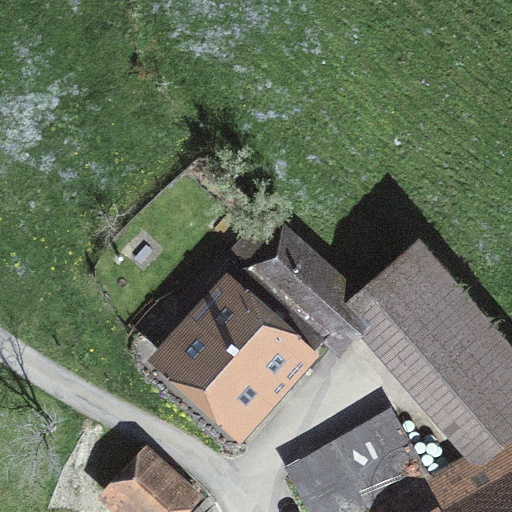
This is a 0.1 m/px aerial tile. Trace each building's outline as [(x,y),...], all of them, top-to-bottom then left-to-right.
[(225,254),(238,266),(222,285),(234,298),(173,361),(236,419),(315,333),(330,345),(361,310),(363,308),(357,302),(258,217),(225,254)] [(357,302),(363,308),(361,310),(495,444),(511,434),(511,365),(415,252),(357,302)] [(371,511),(430,479),(395,417),(290,477),(309,511),(371,511)] [(511,511),(511,434),(495,444),(430,479),(371,511),(511,511)] [(194,476),(162,446),(121,490),(147,511),(181,511),(192,500),(181,490),(194,476)]
